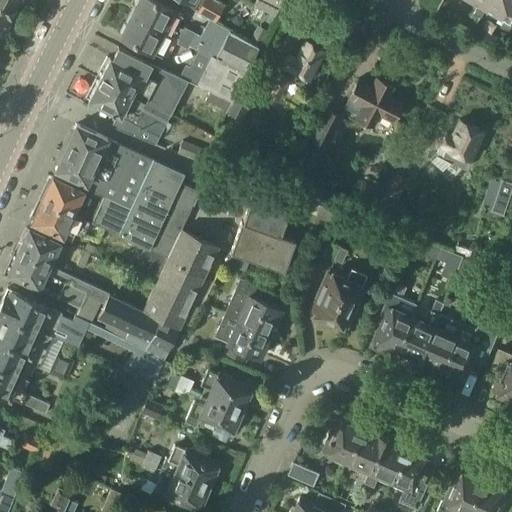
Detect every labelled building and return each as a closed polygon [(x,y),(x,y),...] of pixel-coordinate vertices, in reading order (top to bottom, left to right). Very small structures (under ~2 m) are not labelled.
[(0,0),(0,4),(15,11),(20,0),(0,0)] [(189,44),(198,49),(199,48),(246,73),(249,68),(248,67),(258,46),(260,47),(260,46),(259,45),(249,40),(249,41),(214,21),(215,20),(209,17),(201,34),(184,26),(183,28),(177,25),(182,14),(173,9),(173,8),(156,0),(137,0),(130,13),(172,34),(179,38),(176,42),(187,47),(189,44)] [(193,0),(193,2),(200,5),(197,10),(209,17),(215,20),(224,3),(218,0),(193,0)] [(275,15),(282,0),(255,0),(253,4),(275,15)] [(511,0),(472,0),(478,3),(473,12),(480,16),(485,7),(508,21),(511,14),(511,0)] [(0,26),(6,29),(15,11),(0,4),(0,26)] [(161,55),(172,34),(130,13),(120,34),(161,55)] [(257,25),(249,40),(259,45),(267,30),(257,25)] [(284,89),(291,76),(292,77),(293,79),(302,84),(306,82),(309,78),(324,49),(305,40),(297,55),(289,51),(279,70),(277,69),(272,80),(264,76),(258,88),(277,98),(282,88),(284,89)] [(110,54),(98,77),(170,114),(187,80),(179,76),(118,45),(113,56),(110,54)] [(179,76),(187,80),(196,84),(196,85),(232,101),(246,73),(199,48),(198,49),(190,65),(186,62),(179,76)] [(246,73),(232,101),(226,112),(243,119),(258,88),(264,76),(249,68),(246,73)] [(349,96),(350,97),(346,106),(356,111),(354,115),(373,124),(378,112),(393,119),(402,100),(388,94),(393,85),(376,76),(372,85),(358,78),(349,96)] [(155,142),(170,114),(98,77),(88,98),(117,113),(111,123),(155,142)] [(226,112),(232,101),(196,85),(180,119),(195,126),(205,105),(203,104),(205,102),(212,105),(208,113),(216,116),(208,132),(214,136),(222,119),(221,119),(225,111),(226,112)] [(326,145),(342,114),(325,105),(308,136),(326,145)] [(441,171),(450,162),(465,169),(483,131),(459,120),(452,135),(446,133),(439,145),(440,146),(436,155),(430,160),(441,171)] [(92,221),(145,245),(168,255),(180,230),(181,227),(202,182),(183,173),(184,171),(153,157),(152,158),(76,122),(55,168),(86,183),(89,188),(104,195),(92,221)] [(177,152),(202,162),(206,149),(182,140),(177,152)] [(393,173),(386,186),(375,209),(388,215),(393,206),(395,207),(408,180),(393,173)] [(73,212),(84,190),(52,175),(41,198),(89,221),(89,220),(73,212)] [(511,178),(500,175),(499,180),(491,177),(483,202),(489,204),(488,210),(505,216),(511,194),(511,178)] [(375,209),(386,186),(374,179),(360,205),(373,212),(375,209)] [(280,234),(290,208),(251,195),(242,220),(241,219),(230,251),(284,270),(295,239),(280,234)] [(82,235),(89,221),(41,198),(32,218),(71,240),(75,231),(82,235)] [(315,216),(339,224),(348,227),(352,215),(320,204),(315,216)] [(18,248),(49,263),(60,241),(28,226),(18,248)] [(50,305),(9,287),(7,291),(6,290),(0,303),(0,309),(43,329),(48,332),(52,334),(78,346),(86,327),(134,350),(123,366),(135,371),(135,372),(154,380),(164,359),(179,327),(189,331),(213,280),(204,276),(218,244),(181,227),(180,230),(168,255),(166,259),(158,274),(142,308),(161,318),(147,349),(74,314),(72,318),(61,313),(62,311),(50,306),(50,305)] [(388,231),(381,249),(397,255),(404,238),(388,231)] [(422,240),(410,235),(402,253),(414,258),(422,240)] [(456,244),(454,251),(456,252),(462,254),(464,255),(469,257),(471,249),(456,244)] [(166,259),(168,255),(145,245),(141,255),(152,260),(148,269),(158,274),(166,259)] [(348,249),(339,246),(332,261),(335,262),(336,260),(342,263),(348,249)] [(445,260),(458,265),(462,254),(456,252),(454,251),(441,247),(441,248),(437,257),(445,260)] [(78,306),(74,314),(147,349),(161,318),(142,308),(49,263),(18,248),(8,271),(78,306)] [(464,255),(456,274),(463,277),(472,258),(469,257),(464,255)] [(346,326),(368,275),(352,268),(347,279),(329,271),(312,311),(316,313),(315,316),(341,327),(342,324),(346,326)] [(270,331),(280,307),(257,297),(262,286),(240,276),(225,311),(241,318),(270,331)] [(397,348),(410,317),(417,303),(402,296),(406,286),(398,282),(394,292),(389,290),(379,313),(384,315),(375,336),(385,341),(385,342),(397,348)] [(410,317),(397,348),(419,358),(433,327),(439,312),(444,303),(435,299),(425,323),(410,317)] [(43,329),(0,309),(0,363),(28,376),(34,364),(48,332),(43,329)] [(260,356),(270,331),(241,318),(225,311),(214,336),(228,342),(224,351),(243,359),(246,350),(260,356)] [(433,327),(419,358),(441,368),(460,324),(461,322),(447,315),(439,312),(433,327)] [(477,332),(460,324),(441,368),(453,373),(454,371),(464,375),(472,357),(482,361),(498,324),(483,317),(477,332)] [(502,371),(494,390),(504,394),(503,397),(511,400),(511,354),(498,349),(491,367),(502,371)] [(65,377),(73,359),(55,351),(47,369),(49,370),(65,377)] [(175,363),(164,359),(154,380),(154,381),(165,386),(169,377),(170,374),(175,363)] [(28,376),(0,363),(0,392),(9,396),(45,412),(49,403),(22,390),(28,376)] [(110,378),(128,386),(135,371),(123,366),(117,363),(110,378)] [(203,392),(241,409),(250,386),(218,372),(217,373),(208,369),(201,384),(205,385),(203,392)] [(179,378),(170,374),(169,377),(178,381),(191,387),(194,380),(181,374),(179,378)] [(191,387),(178,381),(169,377),(165,386),(187,395),(191,387)] [(231,432),(241,409),(203,392),(199,400),(194,398),(185,420),(196,425),(199,419),(231,432)] [(164,404),(147,397),(141,411),(158,418),(164,404)] [(338,418),(324,449),(347,460),(362,426),(349,420),(348,423),(338,418)] [(362,426),(347,460),(369,469),(384,435),(375,431),(375,432),(362,426)] [(53,457),(64,434),(65,433),(51,429),(41,452),(53,457)] [(35,451),(40,439),(25,431),(19,443),(35,451)] [(0,438),(0,444),(9,449),(14,440),(2,435),(0,438)] [(364,480),(359,492),(367,495),(371,484),(373,485),(375,480),(378,474),(391,480),(406,445),(393,440),(393,439),(384,435),(369,469),(364,480)] [(175,470),(208,484),(212,476),(214,477),(219,466),(217,465),(218,462),(199,454),(200,452),(190,448),(189,450),(185,448),(184,449),(175,445),(169,458),(166,457),(163,465),(175,470)] [(406,445),(391,480),(406,486),(399,500),(415,508),(432,469),(425,466),(428,458),(418,453),(419,451),(406,445)] [(144,457),(158,463),(161,456),(147,450),(144,457)] [(158,463),(144,457),(141,465),(154,471),(158,463)] [(319,472),(293,460),(287,473),(313,484),(319,472)] [(204,495),(208,484),(175,470),(163,465),(159,474),(161,475),(156,488),(165,492),(165,494),(169,496),(168,498),(178,502),(179,500),(198,508),(199,506),(201,507),(206,496),(204,495)] [(11,466),(2,489),(13,495),(23,471),(11,466)] [(458,470),(445,501),(441,499),(434,511),(467,511),(482,478),(469,473),(468,475),(458,470)] [(356,477),(351,488),(359,492),(364,480),(356,477)] [(482,478),(467,511),(498,511),(499,511),(495,510),(504,491),(493,486),(494,484),(482,478)] [(109,511),(113,511),(124,490),(106,482),(104,484),(110,487),(101,508),(109,511)] [(0,493),(0,511),(6,511),(10,504),(11,500),(13,495),(2,489),(0,493)] [(62,511),(69,498),(71,493),(62,489),(51,511),(62,511)] [(320,493),(317,499),(334,506),(337,499),(318,491),(318,492),(320,493)] [(337,511),(300,496),(293,511),(337,511)] [(73,511),(77,502),(69,498),(62,511),(73,511)]
